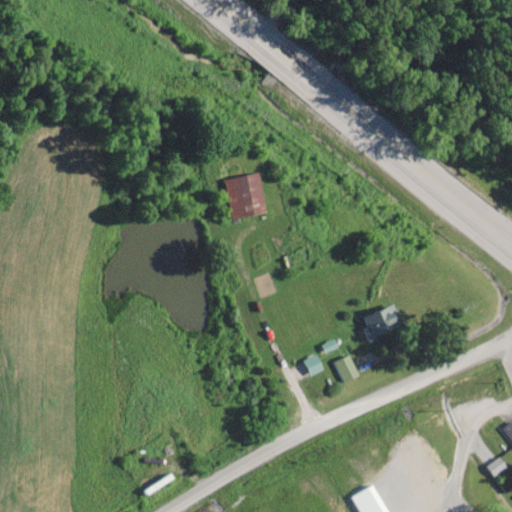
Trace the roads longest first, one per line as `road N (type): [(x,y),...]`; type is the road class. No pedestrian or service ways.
road 1 (primary): [(511,242),(377,144),(219,0)]
road 2 (residential): [(195,511),(511,336)]
